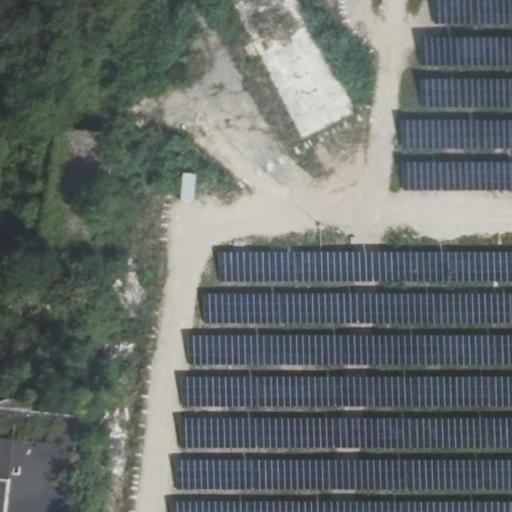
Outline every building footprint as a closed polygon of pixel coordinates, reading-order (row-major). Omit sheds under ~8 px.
[(359,111),(302,0),(301,0),(231,0),(253,42),(258,38),(266,55),(261,57),(303,139),(359,111)] [(115,93),(126,20),(90,14),(78,86),(115,93)] [(261,57),(266,55),(258,38),(253,42),(261,57)] [(0,92),(24,95),(29,56),(0,52),(0,92)] [(0,271),(3,272),(21,120),(0,117),(0,271)] [(107,216),(97,214),(109,133),(62,126),(43,254),(101,263),(107,216)] [(67,511),(67,505),(65,497),(64,490),(62,483),(60,477),(57,471),(54,463),(59,462),(62,432),(38,429),(39,418),(0,413),(0,511),(67,511)] [(73,511),(82,435),(62,432),(59,462),(54,463),(57,471),(60,477),(62,483),(64,490),(65,497),(67,505),(67,511),(73,511)]
